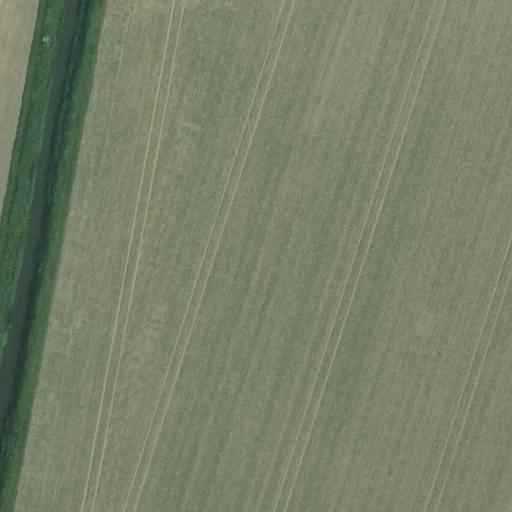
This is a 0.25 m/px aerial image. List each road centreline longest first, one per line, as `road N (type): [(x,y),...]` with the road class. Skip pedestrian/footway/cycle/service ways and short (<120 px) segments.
road 1 (track): [(3,511),(98,0)]
road 2 (track): [(0,250),(42,0)]
